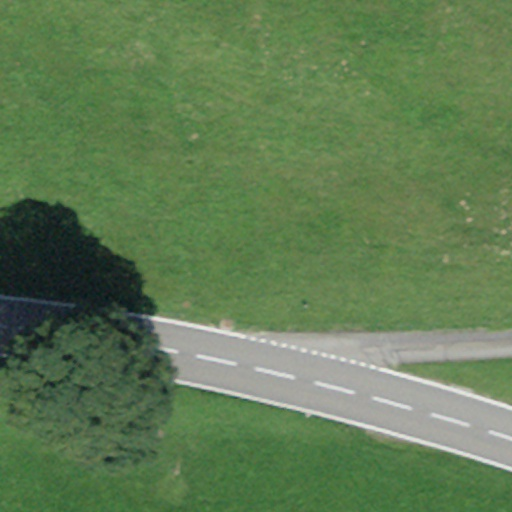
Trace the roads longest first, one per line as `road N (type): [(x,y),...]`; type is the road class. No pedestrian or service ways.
road 1 (primary): [(511,439),(227,362),(0,325)]
road 2 (track): [(511,342),(373,351),(343,359),(313,382)]
